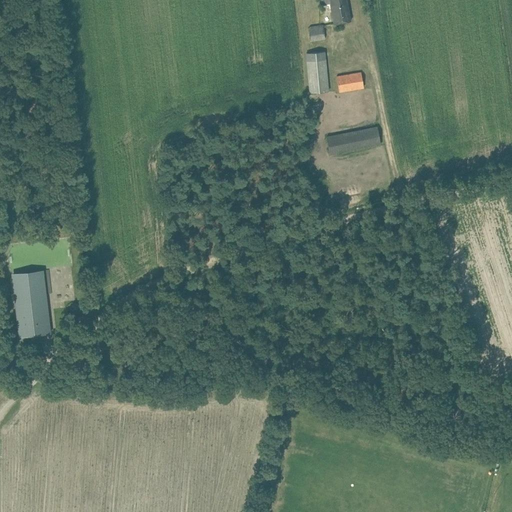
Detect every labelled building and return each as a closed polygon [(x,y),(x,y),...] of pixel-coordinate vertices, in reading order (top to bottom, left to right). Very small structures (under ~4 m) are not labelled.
[(350,21),(346,0),(321,0),(322,4),(330,3),(334,24),(350,21)] [(325,23),(323,7),(310,9),(312,25),(325,23)] [(325,38),(323,26),(308,28),(310,41),(325,38)] [(306,53),(307,64),(310,93),(328,91),(324,51),(306,53)] [(363,87),(361,72),(336,76),(339,91),(363,87)] [(326,137),(330,154),(381,144),(377,127),(326,137)] [(12,276),(19,334),(50,330),(43,272),(12,276)]
